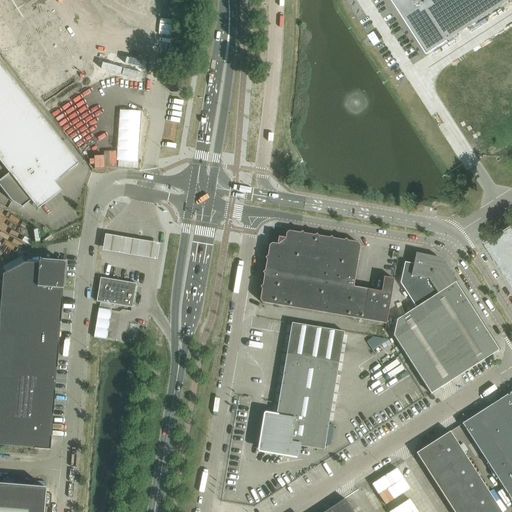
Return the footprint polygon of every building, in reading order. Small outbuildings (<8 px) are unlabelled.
[(0,0),(0,51),(39,102),(91,69),(47,0),(0,0)] [(156,0),(156,15),(172,15),(172,0),(156,0)] [(392,0),(427,54),(510,0),(392,0)] [(76,162),(0,64),(0,163),(9,175),(0,181),(0,187),(12,203),(22,209),(30,202),(37,210),(60,191),(53,182),(76,162)] [(511,226),(483,245),(511,290),(511,226)] [(353,288),(360,246),(358,244),(347,242),(346,239),(343,241),(333,239),(331,237),(329,239),(318,237),(317,235),(314,236),(304,234),(302,232),(299,234),(289,232),(286,234),(285,239),(277,245),(272,244),(269,246),(267,257),(265,258),(267,261),(265,271),(263,273),(264,275),(263,286),(260,288),(262,290),(260,300),(262,303),(386,324),(394,280),(384,278),(381,293),(353,288)] [(140,243),(105,237),(103,253),(137,258),(158,261),(160,246),(140,243)] [(457,282),(444,262),(439,259),(416,253),(413,264),(405,263),(400,283),(416,308),(397,320),(393,336),(431,394),(499,351),(455,283),(457,282)] [(63,288),(65,264),(39,262),(39,265),(40,265),(38,286),(63,288)] [(38,286),(40,265),(39,265),(25,264),(3,276),(2,283),(38,286)] [(100,280),(97,302),(132,308),(136,286),(136,284),(134,284),(133,284),(103,279),(102,279),(102,278),(100,278),(100,280)] [(62,311),(62,300),(63,288),(38,286),(2,283),(0,307),(62,311)] [(0,329),(59,334),(60,323),(61,323),(62,311),(0,307),(0,309),(0,329)] [(112,313),(99,310),(94,340),(107,342),(112,313)] [(262,437),(260,450),(297,456),(299,446),(324,451),(344,333),(292,324),(276,417),(266,415),(264,429),(262,429),(261,430),(262,430),(261,436),(260,436),(262,437)] [(0,352),(58,358),(59,346),(58,346),(59,334),(0,329),(0,352)] [(0,376),(55,381),(56,369),(57,369),(58,358),(0,352),(0,376)] [(54,392),(55,382),(55,381),(0,376),(0,399),(54,404),(55,392),(54,392)] [(511,392),(509,393),(510,394),(508,396),(507,395),(462,424),(511,501),(511,392)] [(0,422),(52,427),(53,415),(54,404),(0,399),(0,422)] [(51,438),(52,427),(0,422),(0,446),(34,449),(50,451),(51,438)] [(501,511),(450,432),(416,453),(453,511),(501,511)] [(372,484),(384,505),(406,492),(399,482),(391,487),(384,476),(372,484)] [(43,511),(46,488),(0,484),(0,511),(43,511)] [(353,511),(345,499),(332,507),(325,511),(353,511)]
